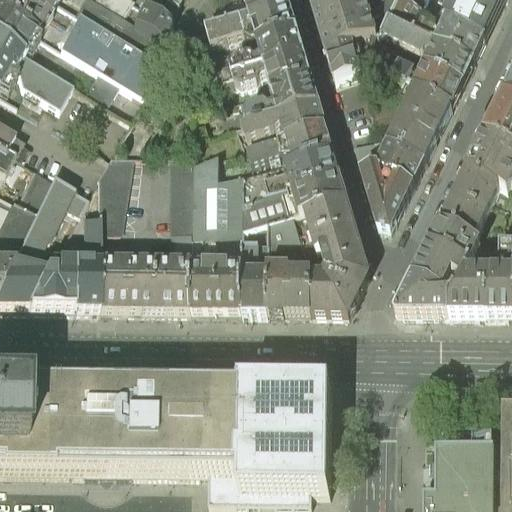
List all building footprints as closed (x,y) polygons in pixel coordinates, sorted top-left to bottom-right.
[(55,13),(33,0),(0,0),(0,23),(37,44),(55,13)] [(33,0),(55,13),(63,0),(33,0)] [(119,0),(97,0),(92,9),(122,26),(133,8),(119,0)] [(162,0),(179,11),(185,0),(162,0)] [(185,41),(190,46),(206,40),(216,37),(213,27),(227,23),(221,1),(221,0),(209,0),(193,21),(185,41)] [(216,37),(290,16),(286,0),(264,0),(243,6),(246,17),(227,23),(213,27),(216,37)] [(362,0),(308,0),(328,65),(376,51),(377,51),(371,28),(362,0)] [(374,0),(376,2),(382,5),(399,13),(402,6),(390,0),(374,0)] [(390,0),(402,6),(420,15),(445,28),(451,15),(438,9),(442,0),(390,0)] [(448,29),(485,48),(503,10),(508,0),(442,0),(438,9),(451,15),(445,28),(448,29)] [(92,9),(85,4),(74,23),(78,25),(138,61),(149,43),(132,32),(122,26),(92,9)] [(382,5),(371,28),(377,51),(378,50),(380,51),(383,45),(391,29),(399,13),(382,5)] [(420,15),(402,6),(399,13),(391,29),(414,41),(422,26),(416,23),(420,15)] [(173,34),(142,15),(132,32),(149,43),(163,51),(168,44),(173,34)] [(216,37),(206,40),(211,57),(245,46),(257,51),(297,41),(290,16),(216,37)] [(41,47),(60,56),(74,26),(55,17),(41,47)] [(37,44),(0,23),(0,54),(23,67),(37,44)] [(164,76),(138,61),(78,25),(58,60),(96,81),(119,95),(144,110),(161,81),(164,76)] [(437,34),(422,26),(414,41),(437,52),(441,43),(434,39),(437,34)] [(414,41),(391,29),(383,45),(424,64),(426,59),(433,62),(437,52),(414,41)] [(437,52),(474,71),(485,48),(448,29),(441,43),(437,52)] [(206,40),(190,46),(185,41),(164,76),(161,81),(213,66),(211,57),(206,40)] [(233,85),(304,64),(297,41),(257,51),(261,69),(257,70),(249,65),(234,70),(230,76),(233,85)] [(399,61),(380,51),(378,50),(377,51),(376,51),(371,75),(388,83),(399,61)] [(376,51),(328,65),(335,91),(369,82),(371,75),(376,51)] [(427,75),(463,93),(474,71),(437,52),(433,62),(427,75)] [(23,67),(0,54),(0,96),(8,84),(13,84),(23,67)] [(271,99),(311,88),(304,64),(233,85),(234,94),(242,97),(258,93),(261,86),(268,84),(271,99)] [(23,67),(13,84),(18,87),(20,98),(58,120),(72,96),(23,67)] [(416,79),(400,71),(393,86),(415,97),(416,97),(420,88),(413,85),(416,79)] [(416,97),(452,115),(463,93),(427,75),(420,88),(416,97)] [(119,95),(96,81),(83,104),(105,117),(119,95)] [(248,133),(318,113),(311,88),(271,99),(275,114),(270,115),(265,112),(248,117),(244,123),(248,133)] [(388,152),(388,153),(424,172),(452,115),(416,97),(415,97),(388,152)] [(511,108),(504,104),(485,143),(511,155),(511,108)] [(283,147),(325,137),(318,113),(248,133),(242,135),(246,150),(275,141),(277,137),(281,136),(283,147)] [(209,146),(205,133),(194,135),(194,150),(209,146)] [(291,171),(332,161),(325,137),(283,147),(247,157),(251,174),(289,163),(291,171)] [(0,158),(15,167),(21,171),(29,157),(0,139),(0,158)] [(511,155),(485,143),(467,179),(500,195),(508,199),(511,190),(511,155)] [(379,148),(373,150),(377,162),(375,163),(377,170),(379,171),(388,153),(388,152),(379,148)] [(354,153),(362,181),(377,177),(379,171),(377,170),(375,163),(377,162),(373,150),(354,153)] [(424,172),(388,153),(379,171),(377,177),(413,195),(424,172)] [(15,167),(0,158),(0,184),(4,186),(15,167)] [(242,185),(243,212),(339,184),(332,161),(291,171),(242,185)] [(98,227),(98,243),(119,242),(131,167),(111,167),(108,170),(98,186),(98,227)] [(194,173),(192,272),(192,276),(218,277),(218,250),(243,250),(243,239),(243,212),(242,185),(219,192),(219,167),(194,173)] [(171,168),(172,272),(192,272),(194,173),(194,169),(171,168)] [(377,177),(362,181),(378,237),(391,240),(413,195),(377,177)] [(17,215),(37,224),(53,191),(34,179),(17,215)] [(500,195),(467,179),(452,211),(485,227),(500,195)] [(346,208),(339,184),(243,212),(243,239),(269,232),(293,225),(306,221),(346,208)] [(12,275),(0,299),(0,318),(28,319),(52,273),(55,267),(46,263),(37,282),(31,280),(44,254),(47,253),(65,217),(78,224),(86,210),(53,191),(37,224),(12,275)] [(312,282),(311,324),(349,325),(369,284),(346,208),(306,221),(317,261),(321,259),(327,277),(324,282),(312,282)] [(485,227),(452,211),(441,232),(474,248),(485,227)] [(0,275),(12,275),(37,224),(17,215),(13,212),(9,220),(0,236),(0,275)] [(0,236),(9,220),(0,215),(0,236)] [(74,274),(73,321),(98,321),(98,271),(98,243),(98,227),(84,226),(84,264),(88,264),(87,274),(74,274)] [(474,248),(441,232),(430,255),(469,274),(480,251),(474,248)] [(492,258),(480,251),(469,274),(465,283),(464,283),(464,289),(462,289),(457,297),(452,308),(449,308),(448,326),(487,327),(488,283),(489,283),(489,261),(492,258)] [(511,251),(500,252),(499,283),(489,283),(488,283),(487,327),(511,326),(511,251)] [(243,278),(242,324),(267,324),(268,277),(268,254),(243,254),(243,278)] [(469,274),(430,255),(413,288),(443,303),(448,293),(453,284),(462,289),(464,289),(464,283),(465,283),(469,274)] [(172,272),(98,271),(98,321),(113,321),(167,322),(192,323),(192,276),(192,272),(172,272)] [(52,273),(28,319),(73,321),(74,274),(52,273)] [(0,299),(12,275),(0,275),(0,299)] [(242,324),(243,278),(218,277),(192,276),(192,323),(242,324)] [(289,277),(268,277),(267,324),(290,324),(290,282),(289,277)] [(312,282),(290,282),(290,324),(311,324),(312,282)] [(443,303),(413,288),(399,318),(403,326),(448,326),(449,308),(441,309),(443,303)] [(241,396),(0,392),(0,480),(101,482),(208,484),(208,511),(235,511),(310,511),(311,502),(329,502),(330,395),(241,394),(241,396)] [(511,511),(511,432),(507,433),(506,511),(479,511),(480,500),(426,500),(426,511),(511,511)]
